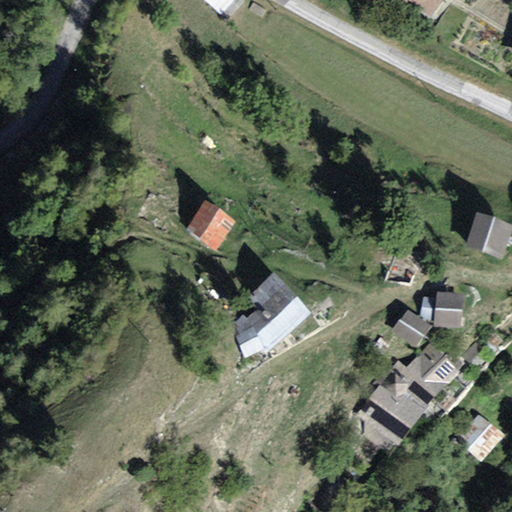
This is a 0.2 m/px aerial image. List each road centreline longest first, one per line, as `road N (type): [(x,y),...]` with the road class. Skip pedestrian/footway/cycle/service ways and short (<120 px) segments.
road 1 (unclassified): [(511,109),(296,0)]
road 2 (unclassified): [(85,0),(36,107),(0,142)]
